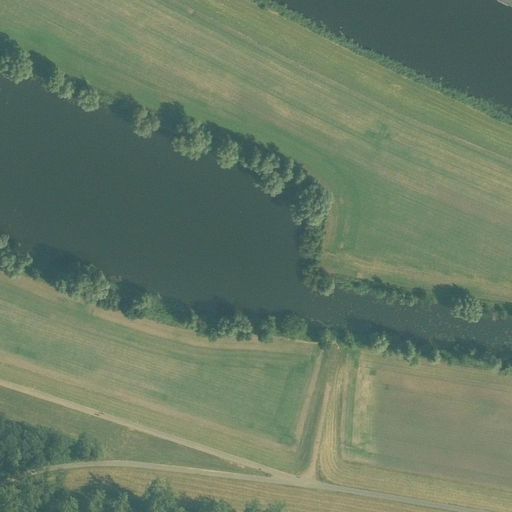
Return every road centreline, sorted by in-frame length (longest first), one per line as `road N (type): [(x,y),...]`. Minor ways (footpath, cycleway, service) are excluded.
road 1 (unclassified): [(0,484),(49,467),(125,462),(301,483)]
road 2 (unclassified): [(474,511),(301,483)]
